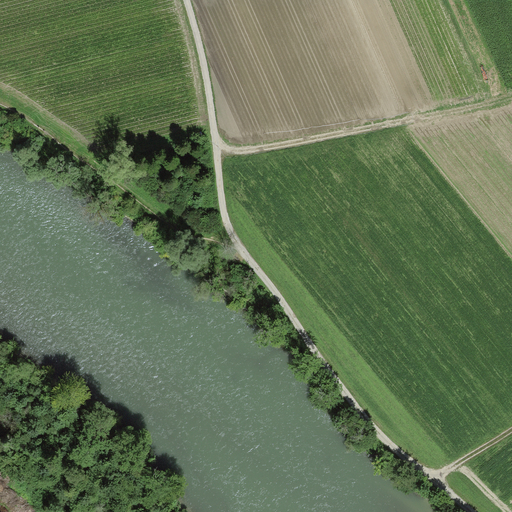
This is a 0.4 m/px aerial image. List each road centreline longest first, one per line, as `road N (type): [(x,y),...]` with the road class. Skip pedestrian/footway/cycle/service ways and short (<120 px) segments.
road 1 (track): [(480,511),(357,402),(240,247)]
road 2 (track): [(240,247),(189,0)]
